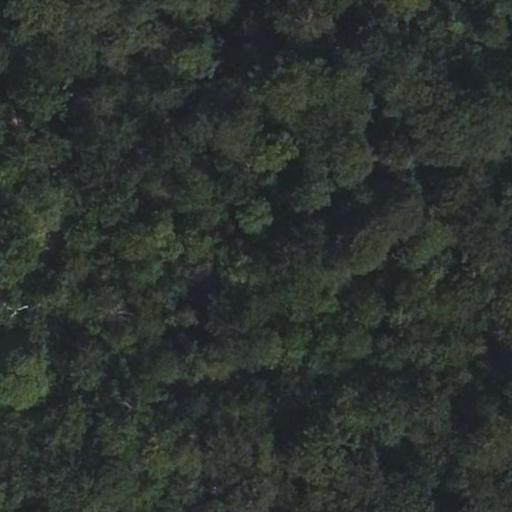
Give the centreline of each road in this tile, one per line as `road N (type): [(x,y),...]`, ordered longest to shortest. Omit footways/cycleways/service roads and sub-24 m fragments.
road 1 (track): [(511,352),(0,386)]
road 2 (track): [(0,334),(243,0)]
